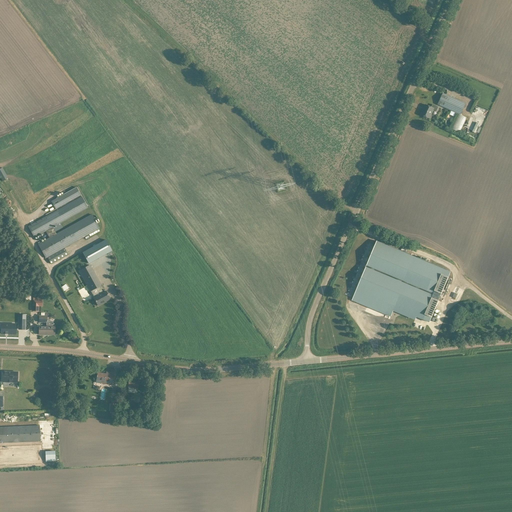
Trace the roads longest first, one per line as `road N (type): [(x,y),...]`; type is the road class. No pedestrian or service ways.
road 1 (unclassified): [(306,363),(308,320),(452,0)]
road 2 (track): [(130,0),(357,214)]
road 3 (tertiary): [(306,363),(171,368),(0,347)]
road 4 (tertiary): [(306,363),(511,341)]
road 5 (track): [(267,511),(287,364)]
